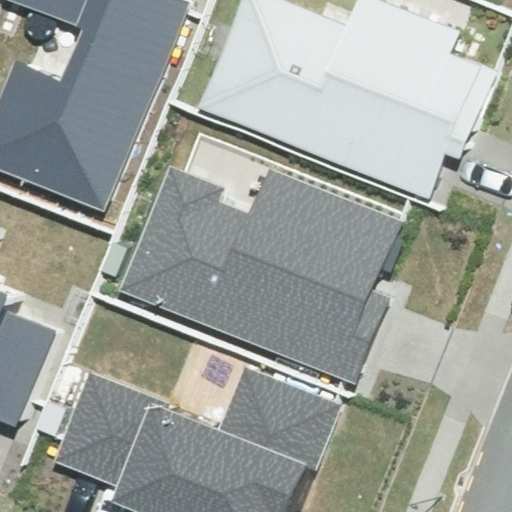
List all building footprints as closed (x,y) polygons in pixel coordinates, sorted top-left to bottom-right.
[(114,199),(178,38),(193,0),(56,0),(98,17),(77,69),(29,49),(0,116),(0,152),(37,168),(50,173),(114,199)] [(314,0),(253,0),(216,101),(436,183),(448,148),(472,157),(503,71),(466,58),(477,29),(396,0),(366,0),(360,17),(314,0)] [(175,150),(125,286),(369,376),(403,285),(386,279),(411,212),(277,163),(260,208),(227,197),(236,173),(175,150)] [(0,268),(0,402),(34,415),(71,318),(23,300),(30,280),(0,268)] [(99,341),(54,453),(205,511),(293,511),(297,503),(311,508),(356,395),(247,352),(231,393),(99,341)]
